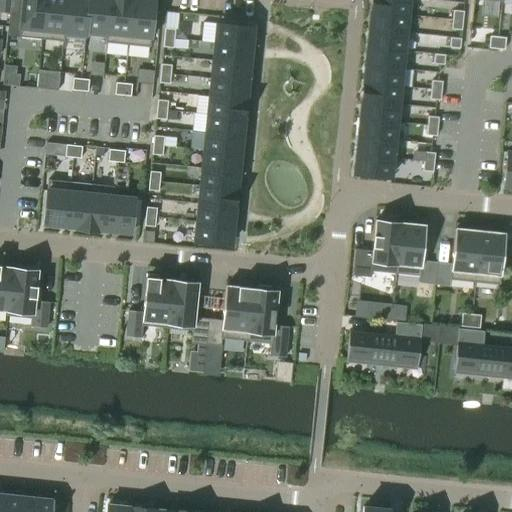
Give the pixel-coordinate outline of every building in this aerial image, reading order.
[(44,0),(22,0),(19,37),(41,39),(44,0)] [(44,0),(41,39),(63,41),(67,0),(44,0)] [(64,36),(84,38),(88,0),(67,0),(63,41),(64,41),(64,36)] [(88,0),(84,38),(86,39),(86,35),(106,37),(105,42),(106,42),(110,0),(88,0)] [(110,0),(106,42),(127,44),(131,0),(110,0)] [(131,0),(127,44),(150,46),(154,0),(131,0)] [(372,0),(371,11),(407,14),(408,0),(372,0)] [(0,11),(9,13),(10,5),(0,3),(0,11)] [(452,8),(451,18),(461,19),(462,9),(452,8)] [(371,11),(369,29),(405,32),(407,14),(371,11)] [(460,27),(461,19),(451,18),(450,26),(460,27)] [(253,27),(217,23),(215,42),(251,45),(253,27)] [(175,29),(164,28),(164,36),(174,38),(175,29)] [(403,50),(405,32),(369,29),(367,47),(403,50)] [(173,48),(174,38),(164,36),(163,46),(173,48)] [(488,47),(496,48),(497,36),(489,36),(488,47)] [(497,36),(496,48),(504,49),(505,37),(497,36)] [(450,38),(449,47),(459,48),(460,39),(450,38)] [(213,60),(249,63),(251,45),(215,42),(213,60)] [(401,68),(403,50),(367,47),(366,64),(401,68)] [(445,53),(435,52),(434,62),(444,63),(445,53)] [(213,60),(212,78),(247,82),(249,63),(213,60)] [(170,74),(171,65),(161,64),(160,73),(170,74)] [(364,82),(399,86),(401,71),(401,68),(366,64),(364,82)] [(170,74),(160,73),(159,82),(169,83),(170,74)] [(37,74),(36,86),(44,87),(46,75),(37,74)] [(71,90),(79,90),(80,78),(73,78),(71,90)] [(89,79),(80,78),(79,90),(87,91),(89,79)] [(245,100),(247,82),(212,78),(210,96),(245,100)] [(431,80),(430,89),(441,90),(442,81),(431,80)] [(114,94),(122,95),(123,83),(116,82),(114,94)] [(364,82),(362,100),(398,104),(399,90),(399,86),(364,82)] [(131,84),(123,83),(122,95),(130,96),(131,84)] [(430,89),(429,99),(440,100),(441,90),(430,89)] [(244,118),(246,101),(245,101),(245,100),(210,96),(208,114),(244,118)] [(168,100),(157,99),(156,109),(167,110),(168,100)] [(397,107),(398,104),(362,100),(360,118),(396,122),(397,107)] [(167,121),(167,111),(157,110),(156,120),(167,121)] [(208,114),(206,132),(242,136),(244,118),(208,114)] [(428,124),(438,125),(439,117),(429,116),(428,124)] [(358,136),(394,140),(396,122),(360,118),(358,136)] [(426,125),(426,135),(436,136),(437,126),(426,125)] [(240,154),(242,136),(206,132),(204,150),(240,154)] [(163,146),(164,136),(153,135),(152,145),(163,146)] [(394,140),(358,136),(356,154),(392,158),(394,140)] [(65,156),(72,157),(73,145),(66,144),(65,156)] [(82,146),(73,145),(72,157),(80,158),(82,146)] [(152,145),(151,154),(162,155),(163,146),(152,145)] [(115,162),(116,150),(109,149),(108,161),(115,162)] [(116,150),(115,162),(123,162),(125,150),(116,150)] [(202,168),(238,172),(240,154),(204,150),(202,168)] [(511,151),(506,151),(503,186),(511,186),(511,151)] [(423,152),(423,161),(433,162),(434,153),(423,152)] [(354,173),(390,177),(392,158),(356,154),(354,173)] [(423,161),(422,170),(432,171),(433,162),(423,161)] [(238,172),(202,168),(200,186),(236,190),(238,172)] [(150,171),(149,181),(159,182),(160,172),(150,171)] [(43,223),(66,226),(70,191),(71,182),(48,179),(43,223)] [(158,191),(159,182),(149,181),(148,190),(158,191)] [(91,184),(90,193),(86,228),(97,230),(97,229),(110,230),(113,196),(114,186),(91,184)] [(200,186),(199,204),(234,208),(234,206),(235,206),(236,190),(200,186)] [(86,228),(90,193),(70,191),(66,226),(76,227),(76,228),(86,228)] [(110,230),(131,232),(134,198),(113,196),(110,230)] [(232,226),(234,208),(199,204),(197,222),(232,226)] [(145,216),(155,218),(156,208),(146,207),(145,216)] [(144,225),(154,226),(155,218),(145,216),(144,225)] [(370,271),(395,273),(400,222),(375,220),(372,252),(355,250),(352,275),(369,277),(370,271)] [(230,244),(232,226),(197,222),(195,241),(230,244)] [(400,222),(395,273),(420,276),(425,225),(400,222)] [(449,279),(474,282),(479,231),(455,228),(449,279)] [(479,231),(474,282),(499,284),(504,233),(479,231)] [(0,309),(6,310),(5,315),(7,315),(12,267),(0,266),(0,309)] [(31,318),(31,326),(46,327),(48,302),(35,300),(38,270),(12,267),(7,315),(31,318)] [(141,325),(167,327),(172,280),(159,278),(159,275),(146,273),(142,311),(128,310),(126,336),(140,337),(141,325)] [(208,318),(194,317),(198,282),(172,280),(167,327),(192,330),(190,342),(197,343),(205,344),(208,318)] [(222,319),(208,318),(205,344),(220,345),(221,338),(246,340),(251,288),(225,285),(222,319)] [(270,290),(271,286),(258,285),(257,289),(251,288),(246,340),(272,343),(270,355),(284,357),(288,326),(274,325),(277,291),(270,290)] [(381,318),(390,319),(391,306),(382,305),(381,318)] [(470,327),(471,314),(462,313),(460,326),(470,327)] [(471,314),(470,327),(479,328),(480,315),(471,314)] [(369,360),(368,364),(394,367),(394,363),(417,365),(421,324),(395,321),(394,335),(349,330),(346,358),(369,360)] [(476,375),(502,378),(502,374),(511,375),(511,346),(482,344),(484,331),(458,328),(454,369),(476,371),(476,375)] [(197,343),(196,351),(204,352),(205,344),(197,343)] [(3,511),(26,511),(28,496),(6,494),(3,511)] [(51,511),(53,499),(28,496),(26,511),(51,511)]
